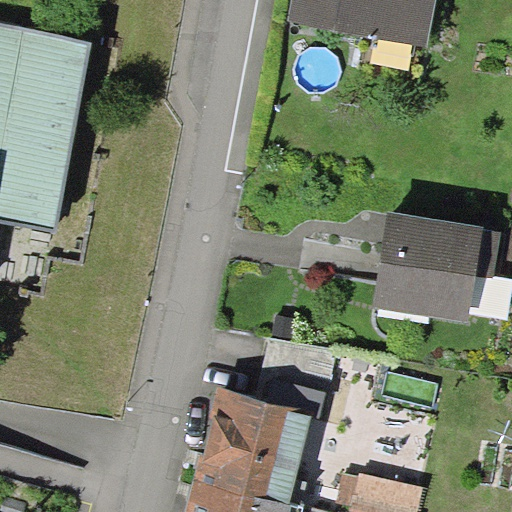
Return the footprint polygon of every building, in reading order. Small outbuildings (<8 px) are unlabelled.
[(455,0),(293,0),(290,20),(448,47),(455,0)] [(107,42),(0,22),(0,241),(8,201),(75,213),(107,42)] [(502,222),(406,207),(392,299),(488,314),(502,222)] [(302,511),(324,402),(219,381),(192,511),(302,511)] [(418,511),(424,487),(360,474),(352,511),(418,511)]
